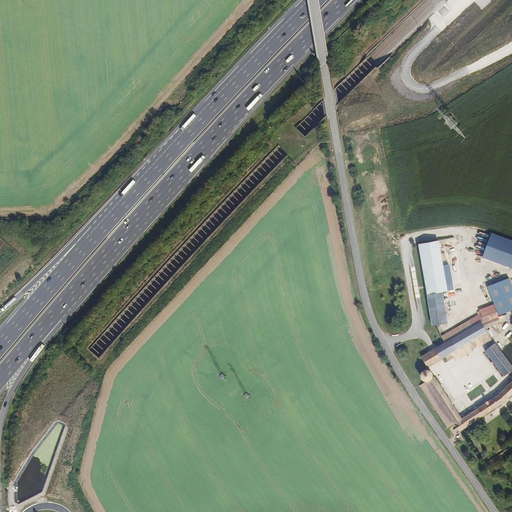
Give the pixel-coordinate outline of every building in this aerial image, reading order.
[(511,266),(511,238),(492,231),(483,256),(511,266)] [(439,239),(419,242),(433,324),(448,322),(443,291),(448,290),(444,266),(443,260),(447,260),(446,253),(442,254),(439,239)] [(444,266),(448,290),(453,289),(449,265),(444,266)] [(511,282),(510,277),(488,285),(500,314),(511,309),(511,282)] [(494,313),(498,312),(494,304),(476,311),(439,335),(443,342),(479,319),(483,326),(488,323),(495,320),(494,313)] [(479,319),(443,342),(435,347),(441,357),(444,361),(453,356),(456,359),(475,347),(474,344),(477,341),(479,345),(491,337),(487,329),(490,327),(488,323),(483,326),(479,319)] [(511,369),(511,365),(496,342),(485,350),(504,376),(511,369)] [(441,357),(435,347),(421,355),(427,365),(441,357)] [(426,382),(421,385),(448,428),(454,423),(460,432),(487,415),(507,401),(511,396),(511,380),(499,393),(462,417),(436,376),(433,377),(432,372),(429,370),(426,369),(422,370),(420,374),(421,377),(422,379),(425,382),(426,382)]
